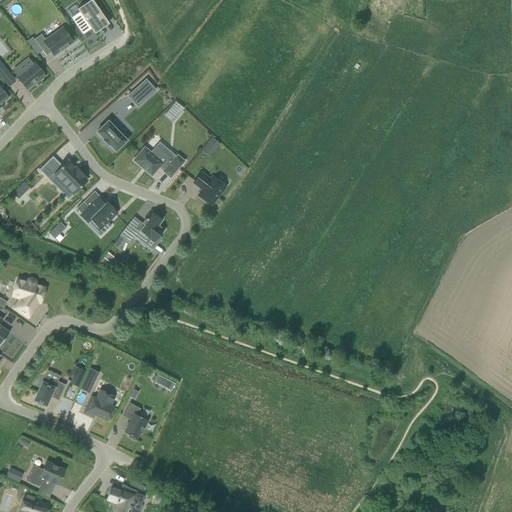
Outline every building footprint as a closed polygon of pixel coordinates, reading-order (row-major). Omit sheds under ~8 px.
[(83,35),(91,29),(94,34),(109,24),(105,19),(91,0),(77,10),(79,13),(71,18),(83,35)] [(41,35),(34,40),(46,56),(50,52),(53,57),(73,43),(63,28),(45,40),(41,35)] [(0,76),(1,78),(8,72),(0,61),(0,76)] [(26,91),(38,82),(38,83),(46,76),(34,62),(15,77),(26,91)] [(137,107),(155,91),(146,80),(128,97),(137,107)] [(0,104),(8,99),(0,88),(0,104)] [(175,103),(170,109),(178,115),(183,109),(175,103)] [(107,146),(108,146),(114,153),(125,142),(107,123),(96,134),(102,140),(102,141),(107,146)] [(209,142),(217,148),(220,144),(212,138),(209,142)] [(144,147),(134,160),(143,168),(142,169),(143,170),(143,169),(145,170),(144,171),(145,170),(152,176),(160,166),(165,170),(164,171),(171,177),(184,161),(177,155),(174,159),(157,146),(151,153),(144,147)] [(60,192),(67,199),(73,194),(86,181),(85,179),(86,179),(74,167),(74,168),(67,161),(61,166),(52,157),(38,170),(48,180),(54,175),(66,187),(60,192)] [(197,196),(211,207),(226,187),(212,176),(210,179),(201,172),(192,184),(201,191),(197,196)] [(19,187),(25,193),(30,188),(24,182),(19,187)] [(81,201),(75,207),(80,213),(79,214),(87,222),(90,219),(101,231),(102,232),(108,225),(105,222),(113,213),(104,203),(101,205),(94,198),(86,207),(81,201)] [(146,246),(152,250),(160,240),(158,238),(163,231),(157,226),(161,221),(161,220),(161,218),(159,217),(158,216),(156,218),(151,213),(137,231),(150,241),(146,246)] [(49,234),(54,239),(60,234),(54,228),(49,234)] [(126,228),(118,237),(128,244),(135,235),(126,228)] [(107,253),(104,258),(113,266),(117,260),(107,253)] [(17,280),(15,289),(12,296),(12,297),(13,297),(20,299),(14,309),(28,318),(35,308),(36,307),(35,307),(38,303),(40,303),(44,288),(35,285),(35,282),(35,281),(33,280),(32,279),(29,280),(28,280),(27,282),(26,283),(17,280)] [(0,345),(10,332),(9,332),(8,332),(0,326),(0,323),(3,319),(2,319),(2,320),(0,318),(0,345)] [(77,367),(73,376),(70,384),(78,387),(85,371),(77,367)] [(90,369),(80,389),(88,394),(98,373),(90,369)] [(175,384),(158,375),(154,382),(171,391),(175,384)] [(52,393),(60,396),(65,386),(45,376),(34,401),(38,403),(37,404),(44,408),(45,406),(46,406),(52,393)] [(138,392),(133,390),(130,397),(134,399),(138,392)] [(93,417),(94,415),(107,421),(113,408),(109,406),(114,397),(100,391),(96,400),(91,398),(84,413),(93,417)] [(141,434),(148,421),(137,415),(140,409),(130,404),(123,416),(131,420),(124,433),(129,435),(128,437),(134,440),(135,438),(137,439),(140,433),(141,434)] [(33,466),(26,481),(41,488),(45,479),(58,485),(65,471),(58,468),(59,466),(58,464),(55,462),(53,463),(52,465),(46,462),(42,470),(33,466)] [(23,474),(9,468),(5,477),(19,483),(23,474)] [(129,485),(139,490),(141,485),(132,481),(131,481),(129,485)] [(124,493),(109,488),(105,500),(117,503),(114,511),(117,511),(126,511),(128,507),(138,511),(143,496),(133,493),(133,491),(127,488),(124,493)] [(47,511),(50,506),(35,501),(35,499),(26,496),(25,498),(24,497),(18,511),(47,511)]
